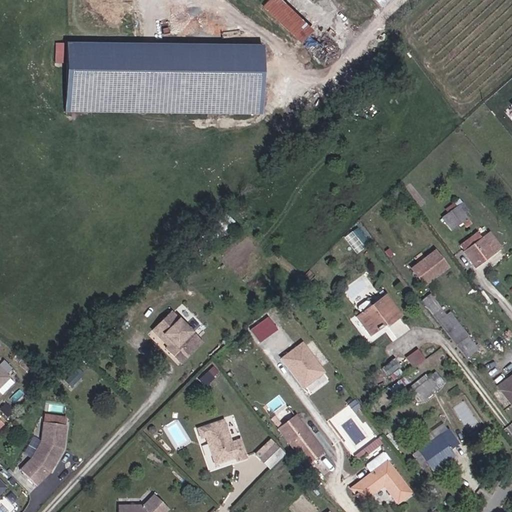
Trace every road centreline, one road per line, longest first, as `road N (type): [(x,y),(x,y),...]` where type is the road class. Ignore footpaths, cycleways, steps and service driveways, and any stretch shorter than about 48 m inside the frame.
road 1 (unknown): [(298,389),(338,451),(342,489),(361,511)]
road 2 (unknown): [(426,318),(511,420)]
